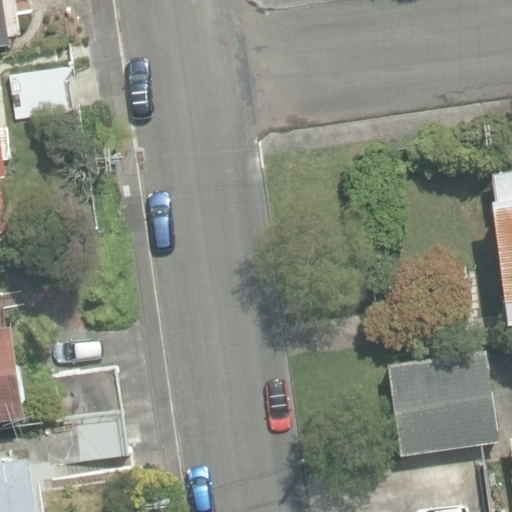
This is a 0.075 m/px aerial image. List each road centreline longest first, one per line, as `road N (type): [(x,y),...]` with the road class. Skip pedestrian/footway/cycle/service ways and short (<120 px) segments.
road 1 (residential): [(183,60),(234,511)]
road 2 (residential): [(511,21),(183,60)]
